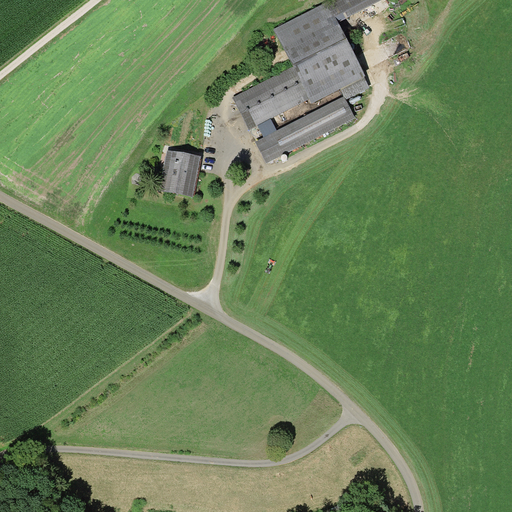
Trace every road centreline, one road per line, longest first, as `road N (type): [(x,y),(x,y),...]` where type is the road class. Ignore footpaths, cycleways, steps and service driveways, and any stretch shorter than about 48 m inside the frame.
road 1 (track): [(15,452),(276,464),(354,412)]
road 2 (unclassified): [(0,196),(204,305)]
road 3 (unclassified): [(204,305),(301,365),(354,412)]
road 4 (residential): [(417,511),(389,446),(354,412)]
